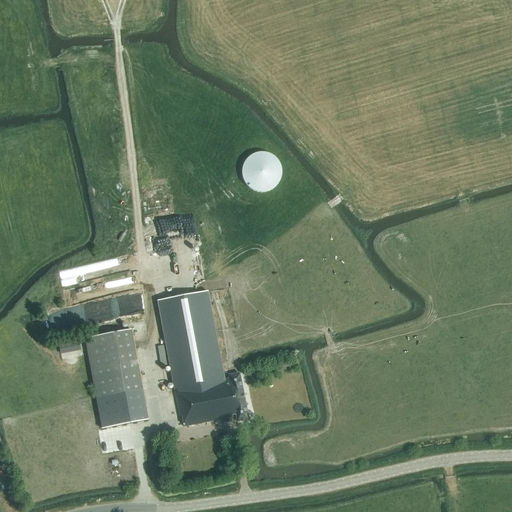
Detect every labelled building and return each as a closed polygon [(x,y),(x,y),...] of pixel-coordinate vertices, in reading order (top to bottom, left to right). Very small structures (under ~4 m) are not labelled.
[(281,175),(281,173),(281,171),(281,169),(280,167),(279,165),(278,163),(277,161),(276,159),(275,158),(273,157),(271,156),(269,155),(267,154),(265,153),(263,153),(261,153),(259,153),(257,153),(255,154),(253,155),(251,156),(249,157),(248,158),(246,159),(245,161),(244,163),(243,165),(242,167),(242,169),(241,171),(241,173),(241,175),(242,177),(242,179),(243,181),(244,183),(245,185),(246,186),(248,188),(249,189),(251,190),(253,191),(255,192),(257,192),(259,193),(261,193),(263,193),(265,192),(267,192),(269,191),(271,190),(273,189),(275,188),(276,186),(277,185),(278,183),(279,181),(280,179),(281,177),(281,175)] [(62,280),(100,269),(98,261),(60,272),(62,280)] [(207,292),(157,302),(173,384),(174,384),(175,390),(174,390),(179,417),(182,417),(184,427),(233,417),(232,416),(235,415),(237,422),(248,420),(239,374),(228,376),(228,379),(223,380),(207,292)] [(131,331),(85,339),(102,429),(147,421),(131,331)] [(59,346),(60,353),(80,349),(78,343),(59,346)]
